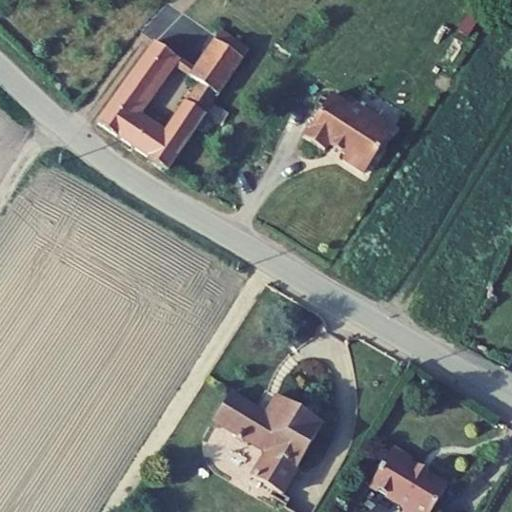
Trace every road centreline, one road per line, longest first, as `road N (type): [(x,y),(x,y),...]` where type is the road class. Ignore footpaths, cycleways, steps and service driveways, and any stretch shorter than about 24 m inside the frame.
road 1 (unclassified): [(0,74),(138,182),(511,398)]
road 2 (unknown): [(356,308),(339,438),(318,511)]
